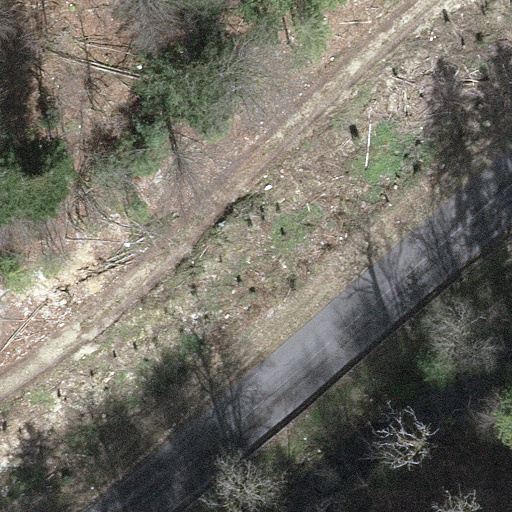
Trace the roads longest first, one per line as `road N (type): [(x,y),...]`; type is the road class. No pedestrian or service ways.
road 1 (track): [(0,389),(118,296),(423,0)]
road 2 (secondary): [(511,204),(130,511)]
